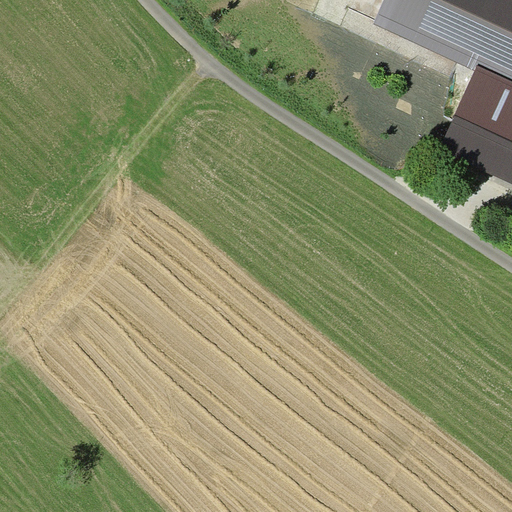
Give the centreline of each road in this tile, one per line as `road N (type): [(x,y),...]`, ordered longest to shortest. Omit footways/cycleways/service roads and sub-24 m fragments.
road 1 (unclassified): [(146,0),(212,66),(511,267)]
road 2 (track): [(212,66),(0,311)]
